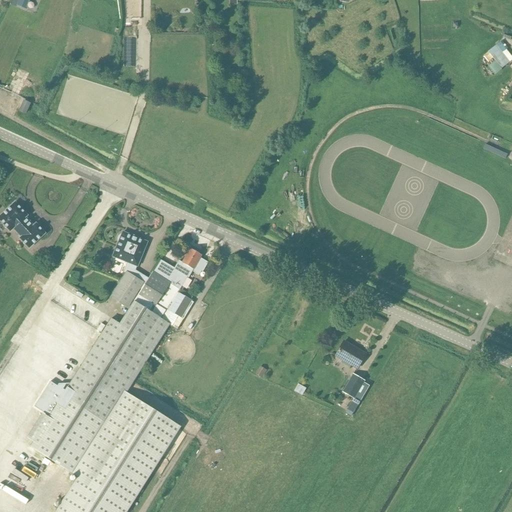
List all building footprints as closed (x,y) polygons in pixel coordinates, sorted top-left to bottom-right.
[(19,0),(17,6),(27,10),(31,0),(19,0)] [(501,41),(495,46),(509,63),(511,60),(511,58),(505,50),(507,48),(501,41)] [(495,46),(486,53),(494,62),(500,70),(509,63),(495,46)] [(500,70),(494,62),(487,68),(493,76),(500,70)] [(31,104),(23,100),(18,111),(26,115),(31,104)] [(505,159),(506,157),(507,154),(502,152),(485,144),(483,149),(505,159)] [(20,239),(29,249),(45,234),(36,224),(33,226),(26,217),(27,216),(15,203),(0,216),(0,220),(10,232),(13,229),(21,237),(20,239)] [(111,295),(128,306),(139,287),(140,288),(147,277),(133,268),(135,264),(137,265),(146,240),(122,231),(112,255),(127,261),(123,271),(125,272),(111,295)] [(178,291),(187,277),(188,278),(191,272),(198,276),(201,271),(202,272),(208,262),(200,258),(201,255),(189,248),(180,263),(177,261),(172,269),(158,260),(150,273),(176,290),(178,291)] [(47,416),(28,447),(76,477),(53,511),(124,511),(127,508),(129,504),(178,426),(124,392),(167,324),(159,319),(176,290),(150,273),(147,277),(140,288),(118,324),(109,319),(96,340),(80,365),(63,391),(48,382),(32,407),(47,416)] [(178,291),(176,290),(159,319),(167,324),(170,325),(175,316),(182,320),(193,302),(190,300),(191,299),(178,291)] [(357,369),(365,354),(344,342),(336,356),(343,360),(341,363),(350,368),(351,365),(357,369)] [(351,402),(358,405),(369,386),(364,382),(365,381),(352,374),(342,392),(353,398),(351,402)] [(33,492),(24,488),(27,481),(12,473),(6,485),(30,497),(33,492)]
